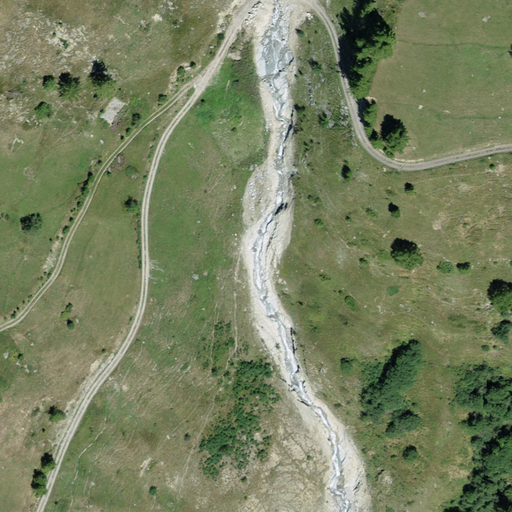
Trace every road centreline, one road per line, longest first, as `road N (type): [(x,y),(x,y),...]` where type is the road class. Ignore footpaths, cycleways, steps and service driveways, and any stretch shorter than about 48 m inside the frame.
road 1 (track): [(252,0),(155,157),(137,323),(96,384),(39,511)]
road 2 (track): [(0,328),(20,317),(57,270),(106,164),(211,69)]
road 3 (track): [(511,148),(403,167),(378,157),(361,138),(320,11),(304,0)]
